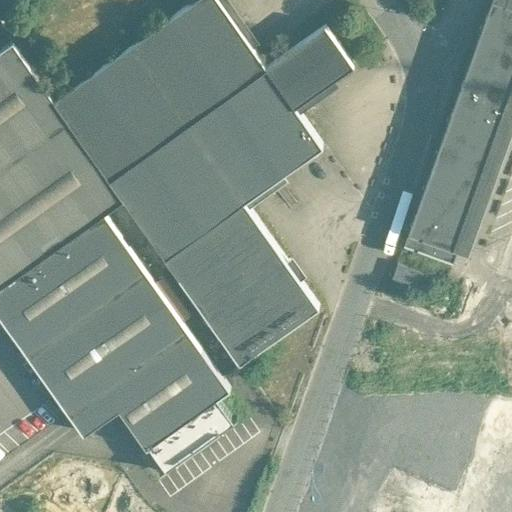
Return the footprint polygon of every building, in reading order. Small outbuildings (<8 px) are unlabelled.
[(302,101),(362,59),(336,21),(277,62),(233,0),(196,0),(65,89),(136,189),(254,355),(327,300),(252,194),(329,140),(302,101)] [(511,23),(511,0),(493,0),(489,15),(511,23)] [(511,54),(511,23),(489,15),(479,43),(511,54)] [(0,287),(116,205),(135,190),(22,36),(0,52),(0,287)] [(511,85),(511,54),(479,43),(469,70),(511,85)] [(511,116),(511,85),(469,70),(459,98),(511,116)] [(504,144),(511,120),(511,116),(459,98),(450,125),(504,144)] [(494,172),(504,144),(450,125),(440,152),(494,172)] [(484,199),(494,172),(440,152),(430,180),(484,199)] [(475,226),(484,199),(430,180),(421,207),(475,226)] [(242,381),(116,205),(0,287),(0,291),(95,427),(129,400),(174,462),(246,412),(229,392),(242,381)] [(465,254),(475,226),(421,207),(411,235),(465,254)] [(420,287),(425,272),(399,263),(394,278),(420,287)] [(374,334),(367,357),(394,366),(375,425),(422,440),(449,358),(374,334)] [(511,511),(511,419),(479,511),(511,511)]
